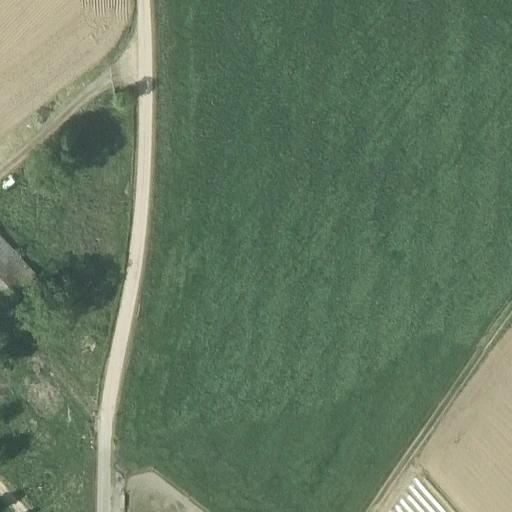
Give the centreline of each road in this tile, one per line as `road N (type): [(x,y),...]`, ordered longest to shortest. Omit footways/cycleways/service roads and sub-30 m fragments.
road 1 (track): [(143,0),(146,184),(108,410),(104,511)]
road 2 (track): [(511,316),(374,511)]
